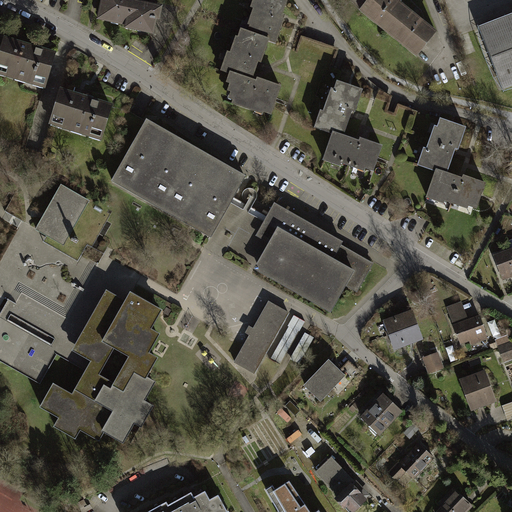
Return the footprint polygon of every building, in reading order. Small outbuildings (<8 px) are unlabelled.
[(131,0),(96,0),(95,9),(117,14),(115,19),(134,24),(133,29),(156,34),(162,8),(131,0)] [(280,5),(266,0),(254,0),(252,8),(255,9),(250,20),(254,22),(250,32),(274,42),(281,25),(274,22),(280,5)] [(436,33),(393,0),(367,0),(360,10),(418,56),(436,33)] [(511,14),(480,27),(504,90),(511,86),(511,14)] [(269,40),(247,31),(241,45),(238,43),(233,57),(229,55),(223,69),(230,71),(247,78),(254,59),(261,62),(269,40)] [(54,55),(5,40),(0,57),(0,68),(7,71),(7,74),(16,77),(16,74),(27,77),(26,80),(33,82),(34,79),(45,83),(54,55)] [(247,78),(230,71),(227,78),(233,81),(230,88),(236,91),(233,97),(254,105),(255,103),(263,107),(270,87),(247,78)] [(363,90),(338,82),(336,90),(333,89),(325,112),(323,111),(317,127),(335,132),(344,136),(353,110),(356,111),(363,90)] [(112,106),(64,91),(53,126),(101,141),(112,106)] [(113,180),(212,236),(231,202),(246,176),(148,120),(113,180)] [(461,133),(441,127),(437,140),(434,139),(429,152),(426,150),(421,165),(436,171),(444,174),(451,154),(455,155),(461,133)] [(344,136),(335,132),(325,159),(341,165),(342,162),(365,170),(366,167),(374,170),(382,146),(362,139),(361,142),(344,136)] [(444,174),(436,171),(427,194),(441,200),(443,196),(454,201),(456,196),(468,201),(476,183),(457,175),(456,179),(444,174)] [(87,200),(60,185),(42,217),(34,231),(44,236),(62,246),(87,200)] [(255,270),(331,313),(347,286),(357,291),(373,263),(292,218),(289,223),(286,221),(284,226),(268,217),(265,221),(257,236),(270,243),(255,270)] [(511,247),(495,254),(504,279),(511,276),(511,247)] [(105,293),(70,351),(90,363),(86,369),(84,373),(70,396),(50,385),(36,409),(55,421),(50,429),(73,442),(80,431),(95,440),(99,434),(120,447),(132,427),(137,430),(150,407),(141,402),(153,382),(144,377),(155,359),(146,354),(157,335),(148,330),(160,311),(128,293),(123,303),(105,293)] [(232,362),(254,375),(266,356),(291,315),(269,301),(243,344),(232,362)] [(463,305),(446,311),(457,342),(474,336),(476,341),(486,337),(477,313),(467,316),(463,305)] [(411,312),(384,321),(389,337),(417,327),(411,312)] [(0,315),(0,357),(41,381),(55,356),(57,353),(59,350),(0,315)] [(315,328),(294,315),(269,358),(291,370),(315,328)] [(417,327),(389,337),(395,353),(422,344),(417,327)] [(511,342),(499,348),(504,362),(511,359),(511,342)] [(438,354),(424,359),(429,373),(442,368),(438,354)] [(302,386),(320,403),(345,377),(327,360),(302,386)] [(485,374),(463,381),(472,409),(494,401),(485,374)] [(401,413),(383,396),(362,419),(379,435),(401,413)] [(511,403),(503,406),(508,421),(511,419),(511,403)] [(435,459),(420,444),(399,464),(415,480),(435,459)] [(353,511),(368,498),(331,459),(318,472),(338,493),(336,495),(352,511),(353,511)] [(311,511),(289,481),(275,490),(279,498),(272,502),(278,511),(320,511),(319,510),(316,511),(311,511)] [(465,511),(472,506),(455,490),(435,511),(436,511),(465,511)] [(190,493),(164,506),(167,511),(224,511),(216,497),(208,501),(203,492),(192,498),(190,493)]
